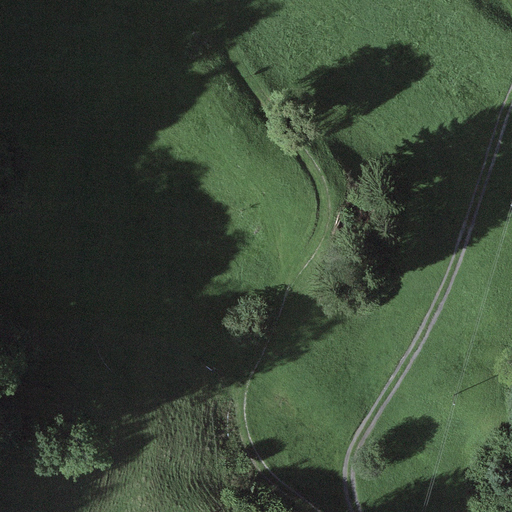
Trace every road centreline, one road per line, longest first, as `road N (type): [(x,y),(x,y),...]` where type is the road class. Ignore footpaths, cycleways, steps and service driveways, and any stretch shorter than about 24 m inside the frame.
road 1 (track): [(315,511),(263,472),(239,426),(238,384),(326,204),(311,160),(234,56),(213,0)]
road 2 (track): [(351,511),(347,462),(440,304),(511,98)]
